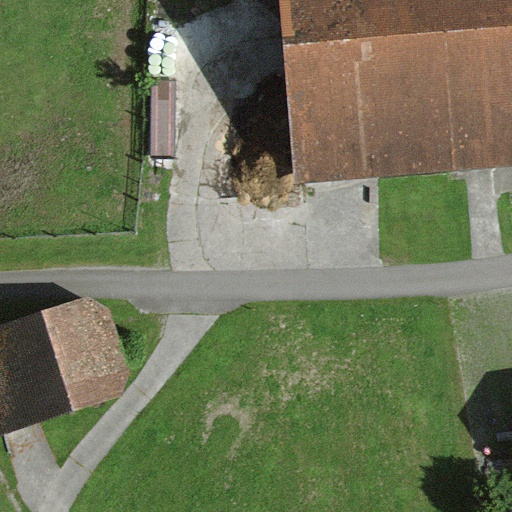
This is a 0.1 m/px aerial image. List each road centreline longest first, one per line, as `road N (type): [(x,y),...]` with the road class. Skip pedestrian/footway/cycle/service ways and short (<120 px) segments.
road 1 (unclassified): [(0,284),(204,289),(511,270)]
road 2 (track): [(204,289),(199,325),(59,492),(55,511)]
